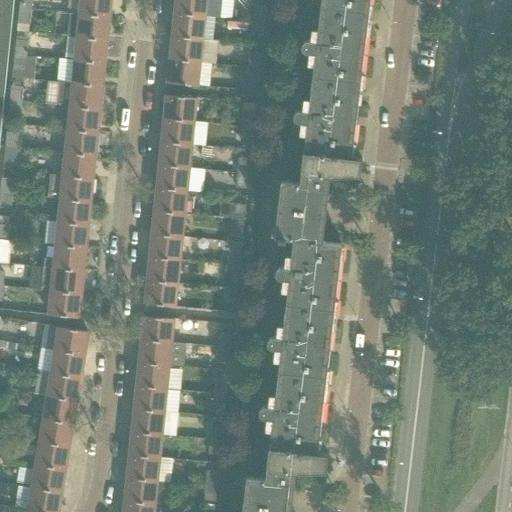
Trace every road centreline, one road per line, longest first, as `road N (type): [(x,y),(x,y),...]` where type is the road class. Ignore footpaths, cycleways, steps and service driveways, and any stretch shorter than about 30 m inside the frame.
road 1 (residential): [(148,0),(101,452),(86,511)]
road 2 (residential): [(405,0),(342,511)]
road 3 (secondary): [(453,90),(404,511)]
